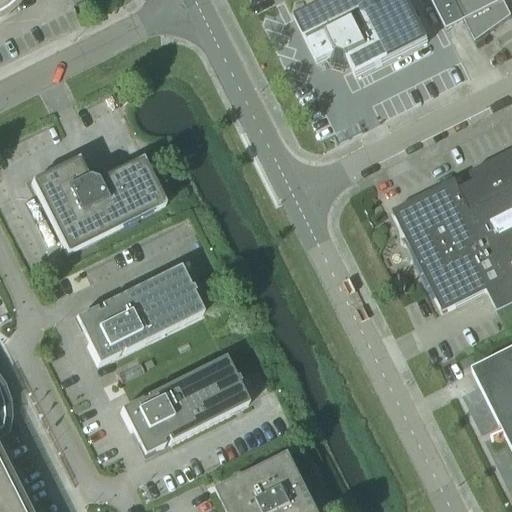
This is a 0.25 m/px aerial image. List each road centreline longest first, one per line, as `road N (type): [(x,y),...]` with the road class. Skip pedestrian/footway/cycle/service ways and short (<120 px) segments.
road 1 (unclassified): [(449,511),(289,196)]
road 2 (unclassified): [(134,511),(120,493),(90,487),(79,468),(17,345),(25,320),(0,267)]
road 3 (unclassified): [(289,196),(511,90)]
road 4 (unclassified): [(289,196),(192,0)]
road 5 (unclassified): [(0,94),(192,0)]
